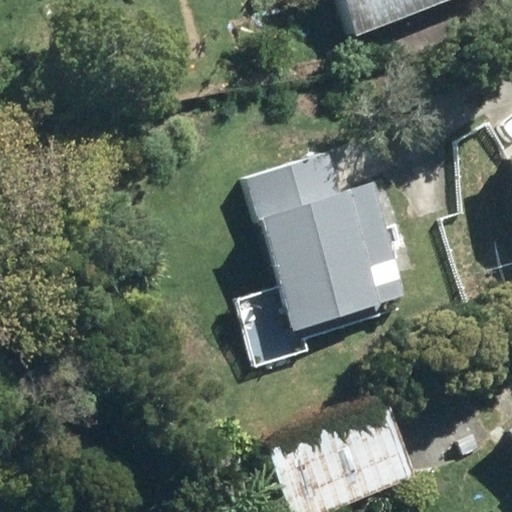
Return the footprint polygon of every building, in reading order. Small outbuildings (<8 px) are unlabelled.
[(511,0),(330,0),(347,40),(354,37),(447,0),(476,0),(477,1),(491,37),(511,33),(511,0)] [(511,136),(483,146),(511,237),(511,136)] [(239,210),(232,212),(270,330),(384,293),(347,180),(323,188),(311,151),(229,177),(239,210)] [(511,388),(478,420),(511,456),(511,468),(507,473),(511,479),(511,388)] [(363,392),(244,442),(273,511),(314,511),(399,476),(363,392)]
